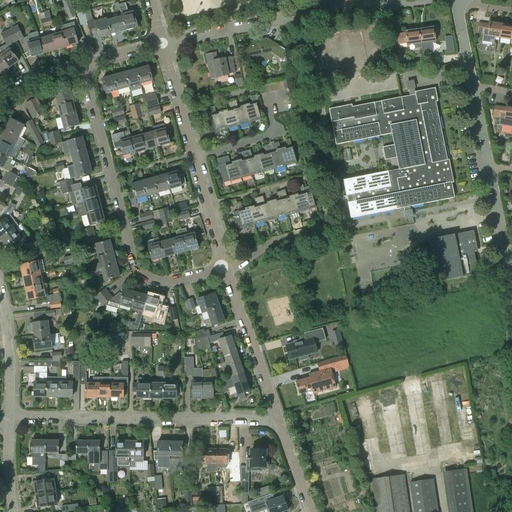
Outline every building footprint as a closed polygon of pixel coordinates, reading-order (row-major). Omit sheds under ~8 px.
[(67,0),(62,2),(70,24),(77,22),(68,0),(67,0)] [(212,10),(209,0),(183,0),(187,16),(212,10)] [(125,3),(119,5),(120,10),(122,19),(126,31),(138,27),(133,12),(128,13),(125,3)] [(90,11),(84,12),(87,23),(89,31),(97,29),(99,38),(111,35),(108,23),(107,19),(95,23),(93,22),(90,11)] [(84,12),(78,14),(81,25),(87,23),(84,12)] [(44,13),(39,14),(43,28),(48,27),(45,19),(44,14),(44,13)] [(122,19),(108,23),(111,35),(126,31),(122,19)] [(494,38),(499,38),(501,24),(490,23),(489,25),(479,24),(477,33),(483,34),(482,43),(491,44),(494,42),(494,38)] [(499,38),(511,40),(511,32),(511,26),(501,24),(499,38)] [(18,27),(10,30),(16,41),(23,38),(18,27)] [(422,43),(423,55),(431,54),(434,53),(433,51),(435,50),(434,42),(435,41),(434,28),(420,30),(422,43)] [(74,29),(62,33),(66,48),(78,44),(74,29)] [(0,46),(0,57),(9,69),(18,61),(10,50),(14,49),(11,43),(16,41),(10,30),(2,34),(6,44),(0,46)] [(287,63),(280,30),(282,41),(276,42),(274,45),(267,40),(252,43),(245,54),(265,67),(274,53),(281,58),(285,57),(286,63),(287,63)] [(423,55),(422,43),(420,30),(405,32),(405,34),(397,35),(398,44),(406,43),(407,45),(414,44),(415,50),(422,49),(422,55),(423,55)] [(43,54),(39,39),(37,31),(28,35),(29,37),(21,40),(29,56),(31,56),(32,58),(43,54)] [(62,33),(50,36),(55,51),(66,48),(62,33)] [(50,36),(39,39),(43,54),(55,51),(50,36)] [(216,53),(206,55),(211,80),(217,79),(228,76),(228,75),(234,74),(231,58),(225,59),(218,60),(216,53)] [(0,57),(0,75),(9,69),(0,57)] [(148,67),(137,70),(141,85),(152,82),(148,67)] [(125,73),(129,88),(130,93),(142,89),(141,85),(137,70),(125,73)] [(125,73),(114,76),(118,91),(129,88),(125,73)] [(234,76),(236,88),(243,87),(240,75),(234,76)] [(118,91),(114,76),(102,79),(106,94),(118,91)] [(287,78),(281,79),(283,90),(290,89),(287,78)] [(267,93),(264,83),(258,84),(260,95),(267,93)] [(352,105),(329,110),(336,145),(382,136),(395,133),(397,145),(383,148),(385,161),(400,158),(402,169),(389,172),(343,181),(346,197),(347,197),(349,203),(348,203),(351,219),(404,208),(407,225),(414,224),(410,207),(455,198),(452,184),(454,183),(449,160),(447,160),(436,102),(438,102),(435,88),(415,92),(414,89),(408,90),(409,96),(352,107),(352,105)] [(54,93),(58,105),(73,101),(69,89),(54,93)] [(158,105),(155,94),(144,97),(147,108),(158,105)] [(251,104),(244,106),(249,123),(260,120),(256,104),(260,103),(257,95),(254,96),(249,97),(251,104)] [(36,98),(30,102),(38,117),(44,114),(36,98)] [(58,105),(61,117),(76,113),(73,101),(58,105)] [(236,101),(231,102),(238,126),(249,123),(244,106),(238,107),(236,101)] [(38,117),(30,102),(25,104),(33,119),(38,117)] [(229,110),(222,112),(227,129),(238,126),(231,102),(227,103),(229,110)] [(494,106),(493,116),(499,117),(498,126),(511,128),(511,106),(506,106),(506,108),(494,106)] [(148,110),(149,116),(161,113),(159,107),(148,110)] [(227,129),(222,112),(216,114),(214,107),(209,108),(211,115),(205,117),(210,134),(227,129)] [(110,112),(112,117),(124,114),(122,108),(110,112)] [(76,113),(61,117),(64,129),(79,125),(76,113)] [(113,120),(114,126),(126,122),(124,117),(113,120)] [(10,119),(5,130),(19,137),(24,126),(10,119)] [(153,127),(154,132),(158,147),(169,144),(164,124),(153,127)] [(19,137),(5,130),(0,139),(0,140),(13,147),(19,137)] [(46,132),(40,134),(44,141),(48,140),(60,137),(58,131),(47,135),(46,132)] [(154,132),(142,135),(147,150),(158,147),(154,132)] [(32,136),(38,147),(43,144),(38,134),(32,136)] [(124,135),(112,138),(115,149),(119,148),(120,151),(122,151),(123,157),(135,154),(131,139),(130,136),(124,137),(124,135)] [(142,135),(131,139),(135,154),(147,150),(142,135)] [(60,137),(48,140),(50,146),(61,143),(60,137)] [(65,156),(71,154),(86,150),(82,138),(61,144),(65,156)] [(0,140),(0,154),(8,158),(13,147),(0,140)] [(287,147),(280,149),(285,167),(296,164),(290,140),(285,141),(287,147)] [(278,143),(268,145),(274,170),(285,167),(280,149),(278,143)] [(265,154),(258,155),(263,173),(274,170),(268,145),(263,147),(265,154)] [(71,154),(74,166),(89,162),(86,150),(71,154)] [(250,151),(245,152),(252,176),(263,173),(258,155),(252,157),(250,151)] [(243,160),(236,162),(241,179),(252,176),(245,152),(241,153),(243,160)] [(7,172),(4,177),(19,184),(21,179),(17,177),(17,176),(10,173),(13,167),(9,165),(12,160),(8,158),(0,154),(0,167),(2,169),(7,172)] [(241,179),(236,162),(230,163),(228,157),(223,158),(225,165),(218,166),(223,184),(241,179)] [(89,162),(74,166),(77,178),(92,174),(89,162)] [(36,172),(29,169),(23,179),(37,175),(36,172)] [(177,172),(166,175),(170,190),(181,187),(177,172)] [(166,175),(154,178),(158,193),(170,190),(166,175)] [(0,188),(2,189),(4,183),(16,189),(19,184),(4,177),(2,181),(0,180),(0,188)] [(154,178),(142,182),(147,196),(158,193),(154,178)] [(71,180),(55,184),(57,191),(61,189),(73,186),(71,180)] [(133,193),(128,194),(132,206),(137,204),(136,199),(147,196),(142,182),(131,185),(133,193)] [(74,191),(69,193),(72,206),(78,204),(98,198),(95,186),(82,190),(80,184),(73,186),(74,191)] [(73,186),(61,189),(63,195),(68,193),(69,193),(74,191),(73,186)] [(300,194),(293,196),(298,213),(316,208),(311,191),(304,192),(302,186),(298,187),(300,194)] [(23,191),(18,189),(14,196),(19,198),(23,191)] [(285,191),(280,192),(288,216),(298,213),(293,196),(287,198),(285,191)] [(278,200),(271,202),(276,219),(288,216),(280,192),(276,193),(278,200)] [(263,197),(258,198),(266,222),(276,219),(271,202),(265,204),(263,197)] [(77,210),(76,212),(77,217),(87,214),(102,210),(98,198),(78,204),(79,209),(77,210)] [(256,206),(249,208),(255,225),(266,222),(258,198),(254,199),(256,206)] [(5,220),(0,223),(0,238),(0,239),(13,229),(18,225),(12,218),(11,215),(15,206),(10,203),(3,217),(5,220)] [(174,206),(175,212),(187,209),(185,203),(174,206)] [(235,217),(233,218),(236,230),(255,225),(249,208),(243,210),(241,203),(236,204),(238,211),(234,213),(235,217)] [(102,210),(87,214),(90,226),(105,222),(102,210)] [(176,215),(178,220),(189,217),(188,212),(176,215)] [(139,216),(140,216),(141,222),(153,219),(151,213),(139,216)] [(142,224),(143,230),(155,227),(153,221),(142,224)] [(81,231),(83,237),(94,234),(93,228),(81,231)] [(13,229),(0,239),(7,248),(20,239),(13,229)] [(185,229),(180,230),(187,252),(198,249),(194,234),(187,235),(185,229)] [(177,238),(171,240),(175,255),(187,252),(180,230),(175,232),(177,238)] [(430,245),(437,283),(478,274),(473,249),(477,248),(476,245),(474,231),(429,240),(430,245)] [(94,234),(83,237),(85,245),(96,242),(94,234)] [(164,258),(159,243),(155,244),(153,240),(147,242),(148,246),(152,261),(164,258)] [(171,240),(159,243),(164,258),(175,255),(171,240)] [(39,241),(31,243),(33,250),(41,248),(39,241)] [(95,245),(98,257),(113,253),(110,241),(95,245)] [(100,263),(87,266),(88,271),(101,268),(101,269),(116,265),(113,253),(98,257),(100,263)] [(77,256),(63,259),(65,267),(79,264),(77,256)] [(20,266),(23,277),(40,274),(39,268),(42,267),(41,262),(20,266)] [(116,265),(101,269),(105,281),(120,277),(116,265)] [(23,277),(25,289),(43,285),(41,279),(44,278),(43,273),(40,274),(23,277)] [(28,301),(47,297),(46,291),(44,291),(43,285),(25,289),(28,301)] [(105,289),(96,297),(99,301),(109,293),(105,289)] [(109,293),(99,301),(103,306),(105,304),(106,306),(118,309),(119,305),(131,308),(136,293),(124,290),(122,294),(120,293),(113,299),(109,293)] [(129,323),(129,330),(138,330),(143,312),(147,297),(136,293),(131,308),(139,310),(135,323),(129,323)] [(48,302),(50,302),(60,301),(61,301),(59,294),(53,296),(47,297),(48,302)] [(215,294),(197,300),(201,314),(207,312),(220,308),(219,306),(220,305),(219,302),(217,301),(215,294)] [(94,305),(99,301),(96,297),(90,301),(94,305)] [(147,297),(143,312),(155,315),(154,319),(161,321),(163,312),(157,310),(159,300),(147,297)] [(192,299),(183,302),(186,311),(195,308),(192,299)] [(169,308),(171,320),(177,319),(175,307),(169,308)] [(220,308),(207,312),(210,320),(204,322),(206,328),(212,326),(224,322),(220,308)] [(33,332),(34,337),(50,335),(49,323),(29,325),(30,333),(33,332)] [(204,329),(196,332),(196,339),(208,337),(211,336),(209,330),(205,331),(204,329)] [(289,360),(299,357),(300,361),(308,359),(307,355),(317,352),(314,343),(325,340),(322,329),(303,334),(305,341),(285,346),(289,360)] [(211,336),(208,337),(210,344),(219,341),(225,358),(237,354),(231,337),(224,339),(222,333),(211,336)] [(34,337),(33,337),(35,351),(59,348),(57,335),(51,336),(50,335),(34,337)] [(208,337),(196,339),(198,351),(211,349),(210,344),(208,337)] [(131,347),(150,347),(150,339),(131,338),(131,347)] [(244,374),(237,354),(225,358),(226,362),(227,363),(232,378),(244,374)] [(309,378),(295,382),(299,394),(313,390),(314,394),(336,388),(331,369),(348,364),(346,357),(317,365),(318,372),(308,375),(309,378)] [(202,372),(201,369),(193,369),(193,358),(182,358),(183,377),(192,377),(192,399),(203,399),(202,375),(202,372)] [(224,362),(223,359),(214,362),(215,367),(225,364),(224,362)] [(111,384),(110,398),(123,398),(123,387),(128,387),(128,362),(122,362),(122,378),(111,378),(111,384)] [(46,397),(47,377),(47,367),(34,367),(34,374),(40,374),(40,383),(34,383),(34,397),(46,397)] [(209,371),(202,372),(202,375),(203,399),(213,398),(212,380),(216,380),(214,370),(209,371)] [(244,374),(232,378),(219,382),(223,394),(229,392),(228,389),(235,387),(238,395),(244,393),(250,392),(244,374)] [(46,397),(59,397),(60,378),(47,377),(46,397)] [(60,378),(59,397),(72,398),(72,383),(66,383),(66,378),(60,378)] [(85,398),(98,398),(99,378),(93,378),(93,384),(86,384),(85,398)] [(98,398),(110,398),(111,384),(111,378),(99,378),(98,398)] [(133,385),(133,392),(137,392),(137,398),(150,398),(150,385),(150,378),(137,378),(137,385),(133,385)] [(150,385),(150,398),(163,399),(163,385),(150,385)] [(163,385),(163,399),(176,399),(176,393),(180,393),(180,385),(163,385)] [(358,400),(362,414),(373,411),(369,397),(358,400)] [(32,453),(32,466),(38,466),(38,473),(45,473),(45,453),(45,441),(32,441),(32,453)] [(58,441),(45,441),(45,453),(58,454),(58,441)] [(76,454),(87,454),(88,442),(76,442),(76,454)] [(100,442),(88,442),(87,464),(99,464),(99,471),(108,471),(108,465),(108,452),(100,452),(100,442)] [(109,451),(109,472),(115,472),(116,463),(129,463),(129,442),(116,442),(116,451),(109,451)] [(129,463),(129,468),(136,468),(136,463),(143,463),(143,442),(129,442),(129,463)] [(157,469),(170,469),(170,442),(157,442),(157,452),(153,452),(154,461),(157,461),(157,469)] [(170,442),(170,469),(170,476),(177,476),(177,468),(180,465),(182,465),(182,442),(170,442)] [(208,473),(213,473),(213,469),(213,450),(200,450),(200,464),(209,464),(208,473)] [(213,469),(213,473),(218,473),(218,470),(227,470),(227,464),(227,450),(213,450),(213,469)] [(240,467),(239,482),(246,482),(247,472),(265,472),(266,467),(269,467),(269,458),(265,458),(265,451),(251,451),(251,459),(247,459),(247,467),(240,467)] [(472,511),(468,468),(445,471),(449,511),(472,511)] [(47,480),(34,482),(36,495),(55,492),(53,480),(58,479),(57,471),(46,472),(47,480)] [(408,511),(406,494),(403,475),(372,479),(376,511),(408,511)] [(161,477),(154,477),(155,491),(163,490),(161,477)] [(436,511),(434,489),(432,480),(410,483),(411,492),(414,511),(436,511)] [(242,494),(248,494),(248,483),(246,482),(239,482),(241,494),(242,494)] [(224,493),(225,502),(235,501),(235,498),(231,499),(230,491),(235,490),(234,485),(216,487),(217,494),(224,493)] [(268,487),(257,491),(259,498),(270,494),(268,487)] [(55,492),(36,495),(37,508),(52,506),(57,505),(55,492)] [(257,499),(259,505),(266,502),(269,511),(282,511),(287,510),(283,497),(272,500),(270,494),(259,498),(257,499)] [(165,499),(157,500),(158,510),(166,509),(165,499)] [(61,506),(61,511),(63,511),(78,510),(77,503),(61,506)]
